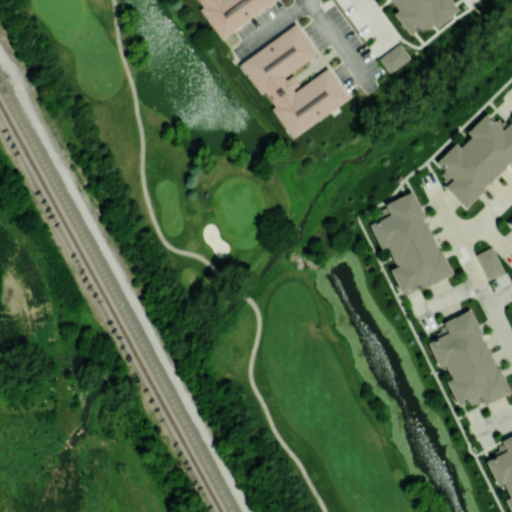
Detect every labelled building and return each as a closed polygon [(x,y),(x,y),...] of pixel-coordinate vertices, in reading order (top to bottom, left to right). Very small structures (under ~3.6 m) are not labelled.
[(190,0),(220,41),(277,0),(190,0)] [(456,11),(447,0),(389,0),(396,9),(392,12),(408,34),(428,20),(434,27),(456,11)] [(293,25),(238,65),(291,137),(346,97),(325,68),(291,93),(279,77),(313,52),(293,25)] [(388,72),(409,58),(399,43),(378,57),(388,72)] [(291,77),(298,87),(290,92),(283,82),(291,77)] [(500,118),(511,130),(511,160),(465,207),(441,182),(446,177),(432,163),(453,143),(458,148),(470,137),(466,133),(485,114),(494,124),(500,118)] [(399,296),(447,272),(409,194),(383,206),(388,216),(367,227),(378,250),(383,247),(393,267),(387,270),(399,296)] [(491,247),(477,254),(488,278),(503,271),(491,247)] [(465,312),(506,391),(482,403),(478,394),(456,405),(446,385),(452,383),(443,365),(438,370),(425,345),(446,335),(441,324),(465,312)] [(511,435),(511,511),(510,511),(505,501),(509,499),(501,483),(495,486),(483,462),(504,451),(500,441),(511,435)]
